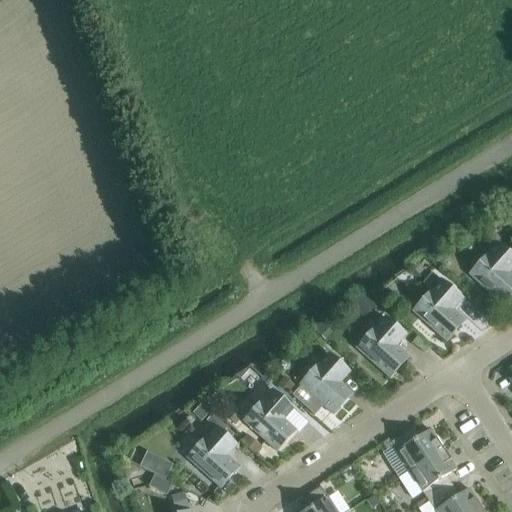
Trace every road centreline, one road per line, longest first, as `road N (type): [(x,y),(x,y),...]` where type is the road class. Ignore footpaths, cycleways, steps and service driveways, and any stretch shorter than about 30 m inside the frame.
road 1 (residential): [(0,462),(511,144)]
road 2 (residential): [(262,511),(265,500),(460,374)]
